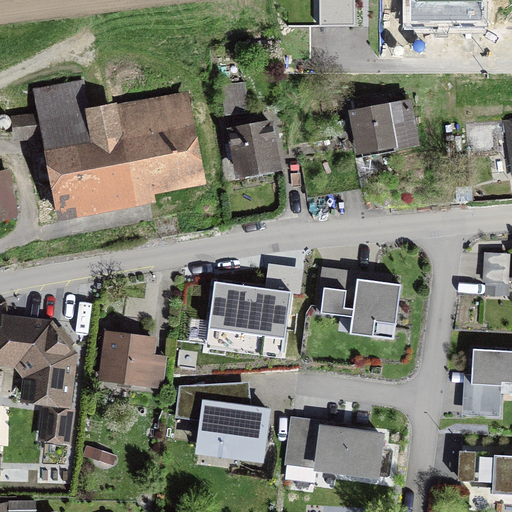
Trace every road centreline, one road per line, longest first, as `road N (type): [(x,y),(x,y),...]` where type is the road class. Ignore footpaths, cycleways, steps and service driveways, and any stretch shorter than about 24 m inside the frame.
road 1 (residential): [(447,222),(274,236),(0,284)]
road 2 (residential): [(447,222),(412,511)]
road 3 (track): [(0,80),(38,60),(84,57),(96,99)]
